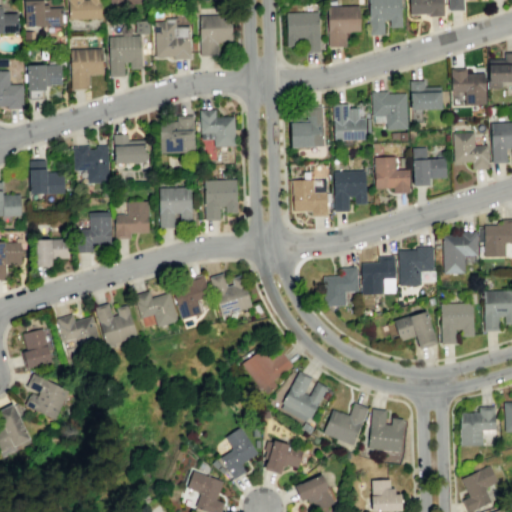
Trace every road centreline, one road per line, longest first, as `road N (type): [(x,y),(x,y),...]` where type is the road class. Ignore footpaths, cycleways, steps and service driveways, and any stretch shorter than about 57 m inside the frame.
road 1 (tertiary): [(247,0),(256,247),(298,332),(328,361),(403,390),(438,393),(511,371)]
road 2 (tertiary): [(511,351),(438,373),(407,372),(340,347),(298,302),(273,224),(265,0)]
road 3 (residential): [(511,187),(316,244),(188,249),(0,306)]
road 4 (residential): [(511,21),(340,75),(197,83),(0,140)]
road 5 (residential): [(442,511),(438,373)]
road 6 (residential): [(420,373),(422,511)]
